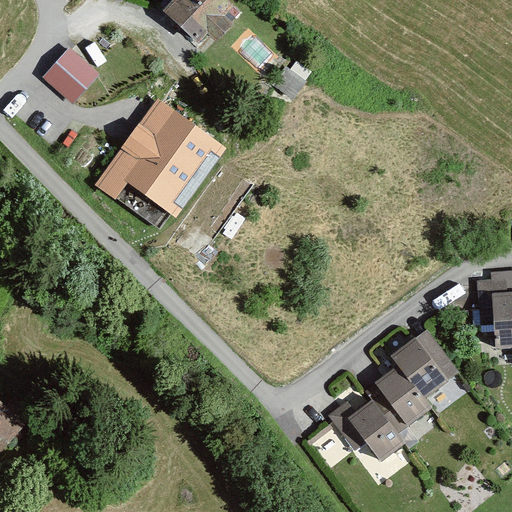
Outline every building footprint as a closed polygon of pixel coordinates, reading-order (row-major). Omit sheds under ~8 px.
[(231,5),(225,0),(166,0),(158,9),(194,42),(203,33),(213,42),(229,24),(221,16),(231,5)] [(41,74),(72,103),(100,72),(68,44),(41,74)] [(220,150),(149,102),(116,150),(122,154),(111,171),(176,215),(220,150)] [(511,279),(477,281),(480,328),(491,328),(492,353),(511,351),(511,279)] [(411,340),(387,358),(395,369),(421,402),(457,375),(427,335),(414,345),(411,340)] [(376,388),(367,395),(371,401),(398,437),(406,431),(403,427),(426,409),(421,402),(395,369),(373,385),(376,388)] [(0,454),(34,415),(13,397),(5,407),(0,403),(0,454)] [(371,401),(353,416),(346,406),(326,421),(355,457),(366,449),(378,465),(403,446),(398,437),(371,401)]
